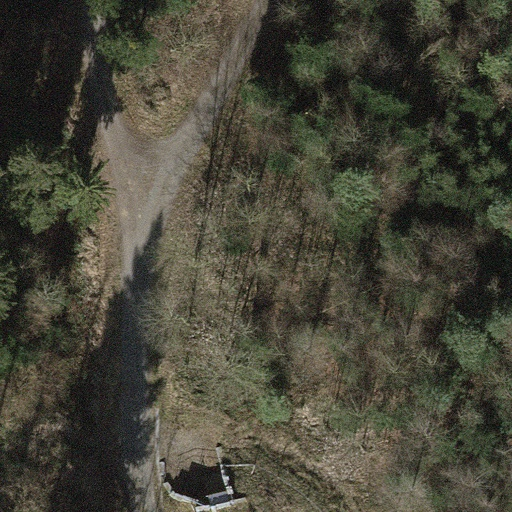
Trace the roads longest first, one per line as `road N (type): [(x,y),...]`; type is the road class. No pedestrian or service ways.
road 1 (track): [(148,511),(139,478),(141,316),(95,0)]
road 2 (track): [(141,316),(179,157),(269,0)]
